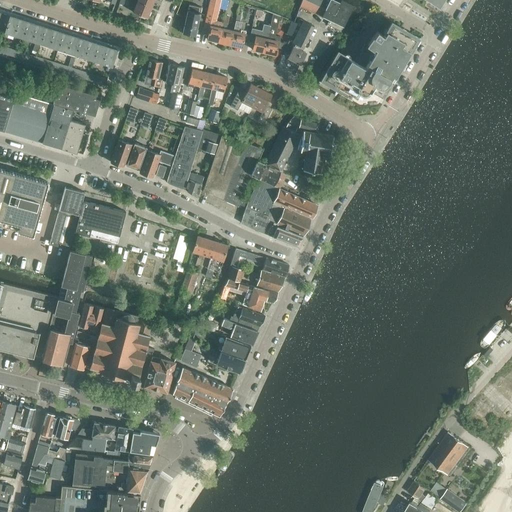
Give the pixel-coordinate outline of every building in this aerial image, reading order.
[(211,0),(210,6),(218,8),(219,0),(211,0)] [(325,29),(337,35),(343,27),(354,5),(343,0),(340,0),(339,2),(335,0),(302,0),(300,6),(321,16),(322,17),(329,20),(325,29)] [(430,0),(437,4),(440,6),(438,8),(439,9),(444,0),(430,0)] [(151,7),(137,2),(133,12),(147,17),(151,7)] [(189,4),(187,11),(200,13),(201,7),(189,4)] [(255,19),(261,21),(262,17),(263,18),(265,11),(257,9),(255,19)] [(200,13),(187,11),(182,33),(195,36),(200,13)] [(270,26),(264,52),(276,55),(277,48),(281,49),(283,43),(279,42),(280,37),(274,35),(276,28),(276,25),(277,25),(279,16),(273,13),(271,19),(270,26)] [(5,32),(22,37),(28,20),(10,15),(5,32)] [(209,26),(206,39),(218,41),(223,23),(215,21),(216,16),(212,15),(209,26)] [(223,23),(218,41),(230,44),(233,31),(226,29),(228,19),(224,18),(223,23)] [(251,29),(249,40),(254,42),(252,49),(264,52),(270,26),(271,19),(266,18),(264,25),(263,32),(251,29)] [(300,63),(300,64),(306,53),(302,51),(314,26),(299,19),(292,33),(291,36),(284,50),(290,52),(287,57),(288,58),(288,57),(300,63)] [(22,37),(40,43),(45,26),(28,20),(22,37)] [(233,31),(230,44),(242,47),(245,34),(239,32),(241,22),(240,21),(236,20),(233,31)] [(335,94),(334,95),(335,95),(336,94),(337,93),(338,92),(352,101),(352,100),(351,99),(353,96),(357,98),(358,98),(361,92),(362,93),(364,93),(366,93),(367,92),(368,90),(370,91),(372,87),(375,82),(378,84),(379,84),(380,84),(382,85),(384,84),(385,83),(386,82),(388,83),(390,79),(394,82),(393,83),(394,84),(422,36),(421,36),(420,38),(401,27),(391,22),(383,35),(377,31),(368,44),(367,44),(365,42),(364,45),(362,48),(360,55),(359,59),(357,63),(338,51),(320,82),(319,81),(336,91),(335,92),(335,94)] [(40,43),(58,48),(63,32),(45,26),(40,43)] [(58,48),(76,54),(81,37),(63,32),(58,48)] [(76,54),(93,60),(99,43),(81,37),(76,54)] [(99,43),(93,60),(111,65),(116,48),(99,43)] [(0,46),(0,51),(16,57),(18,51),(0,45),(0,46)] [(16,57),(34,63),(36,56),(18,51),(16,57)] [(34,63),(52,68),(54,62),(36,56),(34,63)] [(69,74),(71,67),(74,58),(71,57),(68,66),(54,62),(52,68),(69,74)] [(150,59),(146,75),(152,77),(151,85),(156,86),(162,62),(150,59)] [(183,66),(170,63),(165,81),(172,83),(170,92),(171,92),(168,107),(178,109),(182,94),(176,93),(178,84),(179,84),(183,66)] [(69,74),(87,79),(89,73),(71,67),(69,74)] [(194,83),(200,85),(203,71),(192,69),(187,86),(193,87),(194,83)] [(205,86),(212,87),(215,74),(203,71),(200,85),(201,85),(198,95),(202,96),(205,86)] [(89,73),(87,79),(105,85),(107,79),(89,73)] [(215,74),(212,87),(209,98),(208,104),(212,105),(216,88),(224,90),(227,77),(215,74)] [(238,108),(248,113),(247,115),(248,115),(252,107),(262,112),(258,120),(264,123),(272,108),(266,105),(272,94),(261,88),(262,86),(261,88),(250,83),(245,94),(238,91),(230,106),(237,110),(238,108)] [(53,103),(54,103),(66,107),(66,108),(73,110),(73,109),(94,115),(95,116),(95,115),(96,109),(97,109),(96,108),(97,103),(98,103),(100,97),(101,96),(100,96),(58,84),(53,103)] [(0,129),(4,130),(15,92),(0,87),(0,129)] [(155,103),(158,95),(158,93),(139,87),(135,97),(155,103)] [(15,92),(4,130),(41,142),(50,113),(53,103),(15,92)] [(158,95),(155,103),(157,104),(162,106),(165,98),(158,95)] [(196,102),(189,100),(185,112),(193,115),(196,102)] [(66,107),(54,103),(42,142),(77,153),(85,124),(70,120),(73,110),(66,108),(66,107)] [(130,107),(126,119),(133,122),(137,110),(130,107)] [(208,119),(211,120),(217,122),(220,112),(211,109),(208,119)] [(145,112),(140,125),(148,127),(152,115),(145,112)] [(283,126),(265,164),(281,171),(286,161),(299,133),(294,131),(296,129),(291,127),(299,117),(296,114),(287,125),(286,127),(283,126)] [(159,117),(155,130),(162,132),(166,120),(159,117)] [(308,170),(316,171),(321,172),(323,172),(323,171),(321,170),(323,163),(324,164),(324,162),(323,162),(324,155),(331,156),(336,150),(337,142),(333,136),(325,133),(325,132),(324,132),(324,133),(318,132),(318,131),(317,131),(318,124),(301,119),(299,128),(303,129),(302,136),(301,136),(301,137),(302,137),(302,138),(300,138),(297,148),(301,149),(301,151),(306,152),(304,159),(303,159),(303,160),(304,160),(303,167),(301,167),(301,169),(303,169),(308,170)] [(166,182),(184,188),(187,179),(202,130),(184,126),(166,182)] [(198,148),(213,153),(218,137),(203,132),(198,148)] [(203,191),(223,200),(232,173),(238,162),(245,142),(221,134),(203,191)] [(111,162),(115,163),(123,166),(131,144),(119,139),(111,162)] [(147,147),(134,142),(126,165),(139,169),(147,147)] [(223,200),(238,206),(239,204),(241,200),(251,176),(251,175),(251,174),(257,160),(257,159),(258,160),(263,148),(245,142),(238,162),(232,173),(223,200)] [(159,154),(148,149),(140,172),(152,177),(158,161),(171,165),(174,155),(160,150),(159,154)] [(257,160),(251,174),(279,188),(286,174),(265,164),(257,160)] [(159,164),(155,175),(163,177),(166,167),(159,164)] [(0,219),(20,225),(18,231),(33,236),(46,191),(47,191),(49,186),(47,186),(48,182),(10,171),(10,170),(5,168),(5,170),(0,168),(0,219)] [(316,171),(308,170),(306,177),(315,178),(316,171)] [(185,189),(197,197),(202,184),(204,177),(190,173),(188,180),(185,189)] [(241,223),(247,226),(249,215),(253,210),(255,205),(269,212),(273,203),(279,188),(258,179),(247,202),(247,203),(241,200),(239,204),(246,207),(244,212),(241,223)] [(69,249),(82,200),(84,192),(65,186),(50,244),(69,249)] [(279,188),(273,203),(284,208),(284,207),(309,218),(310,217),(312,218),(318,205),(279,188)] [(83,200),(75,232),(118,243),(126,211),(83,200)] [(253,210),(267,216),(264,221),(265,222),(277,227),(277,226),(279,227),(281,224),(303,233),(305,233),(307,228),(307,227),(306,227),(307,225),(308,226),(308,225),(310,220),(311,219),(309,218),(284,207),(284,208),(273,203),(269,212),(255,205),(253,210)] [(252,228),(261,232),(265,222),(264,221),(267,216),(253,210),(249,215),(247,226),(252,228)] [(272,236),(296,246),(299,247),(303,236),(302,236),(303,233),(281,224),(279,227),(277,226),(277,227),(265,222),(261,232),(272,236)] [(179,233),(175,257),(179,258),(177,269),(182,270),(188,241),(184,240),(185,235),(179,233)] [(201,266),(204,255),(209,239),(197,235),(192,251),(200,253),(198,257),(196,264),(201,266)] [(204,255),(211,257),(215,241),(209,239),(204,255)] [(215,241),(211,257),(207,268),(213,270),(215,262),(214,262),(216,258),(223,260),(228,245),(215,241)] [(264,264),(262,269),(285,276),(289,264),(266,257),(246,251),(236,248),(236,247),(230,264),(236,266),(240,256),(264,264)] [(229,279),(240,282),(243,269),(232,266),(229,279)] [(187,270),(181,290),(191,293),(197,273),(187,270)] [(261,270),(257,285),(278,291),(285,277),(261,270)] [(263,299),(273,302),(277,293),(254,286),(228,279),(225,285),(246,291),(243,304),(260,310),(263,299)] [(39,332),(48,334),(57,296),(0,281),(0,347),(27,355),(31,356),(33,356),(39,332)] [(228,297),(227,302),(238,305),(239,306),(241,301),(228,297)] [(78,325),(98,330),(104,308),(84,303),(84,304),(78,325)] [(231,316),(229,320),(257,330),(259,326),(265,315),(263,315),(250,310),(239,306),(238,305),(235,314),(234,313),(233,316),(231,316)] [(139,374),(142,360),(145,346),(148,336),(149,336),(149,335),(148,335),(152,320),(140,316),(140,317),(118,311),(105,308),(102,322),(101,322),(101,323),(98,337),(97,337),(97,338),(98,338),(94,351),(93,352),(94,352),(90,366),(90,367),(93,368),(93,369),(93,371),(95,372),(97,373),(99,372),(100,371),(102,371),(101,373),(103,373),(103,372),(106,373),(105,377),(107,377),(106,378),(109,378),(115,380),(117,381),(117,380),(119,381),(120,377),(123,378),(124,379),(124,378),(129,379),(137,382),(139,374)] [(511,320),(505,314),(483,341),(488,346),(511,320)] [(202,318),(199,325),(201,326),(214,331),(217,324),(202,318)] [(257,330),(229,320),(223,318),(221,324),(229,327),(230,327),(231,324),(234,325),(230,335),(251,344),(257,330)] [(194,324),(189,337),(196,340),(201,326),(199,325),(194,324)] [(50,328),(42,358),(56,362),(63,364),(67,346),(71,333),(50,328)] [(220,349),(245,359),(251,345),(225,336),(220,349)] [(196,340),(189,337),(185,348),(191,351),(196,340)] [(84,368),(90,347),(75,343),(69,365),(84,369),(84,368)] [(210,361),(239,372),(245,359),(215,348),(210,361)] [(181,361),(196,367),(201,354),(185,349),(180,359),(181,361)] [(151,359),(144,385),(152,387),(158,389),(166,391),(174,361),(161,358),(152,355),(151,359)] [(173,392),(219,415),(232,388),(182,367),(176,382),(173,392)] [(219,370),(217,380),(226,383),(229,372),(219,370)] [(2,401),(0,408),(0,467),(2,460),(7,441),(8,438),(11,429),(9,429),(16,405),(11,403),(2,401)] [(16,411),(13,422),(12,426),(29,431),(35,409),(23,405),(21,413),(16,411)] [(40,435),(44,436),(51,439),(58,416),(55,415),(54,414),(48,412),(47,412),(46,412),(40,435)] [(55,428),(53,434),(67,438),(70,428),(75,429),(77,428),(81,420),(72,418),(70,418),(71,416),(66,415),(65,416),(63,416),(63,417),(60,416),(57,428),(55,428)] [(82,428),(76,436),(85,437),(85,435),(91,436),(92,435),(112,438),(114,425),(108,424),(100,423),(94,422),(92,430),(82,428)] [(129,450),(131,431),(132,428),(114,425),(112,438),(92,435),(91,436),(85,435),(85,437),(76,436),(68,445),(107,451),(107,454),(119,455),(119,452),(128,454),(128,450),(129,450)] [(131,431),(129,450),(152,453),(153,453),(155,444),(159,432),(157,432),(141,429),(132,428),(132,431),(131,431)] [(449,432),(439,445),(428,459),(448,474),(469,446),(449,432)] [(9,438),(6,449),(22,453),(25,442),(19,440),(20,435),(17,434),(15,439),(9,438)] [(37,443),(31,465),(36,466),(45,454),(47,454),(49,447),(48,447),(37,443)] [(57,452),(49,449),(47,454),(59,459),(65,449),(59,447),(57,452)] [(152,453),(129,450),(127,460),(149,463),(150,463),(153,453),(152,453)] [(3,464),(18,468),(22,456),(7,451),(3,464)] [(149,466),(150,463),(149,463),(127,460),(114,459),(103,458),(102,456),(76,454),(72,486),(140,493),(140,492),(140,491),(141,488),(143,484),(143,483),(143,482),(145,476),(148,468),(149,467),(149,466)] [(50,475),(60,478),(65,460),(54,458),(50,475)] [(28,479),(42,483),(46,471),(47,471),(47,470),(46,470),(47,467),(39,465),(38,469),(31,466),(28,479)] [(378,478),(362,511),(371,511),(386,481),(378,478)] [(412,502),(428,511),(429,511),(438,498),(429,493),(426,496),(422,494),(426,488),(422,485),(415,480),(408,490),(416,496),(412,502)] [(436,482),(431,490),(439,496),(445,488),(436,482)] [(0,511),(5,511),(6,511),(10,497),(11,493),(12,493),(13,486),(0,483),(0,511)] [(135,509),(140,493),(61,485),(60,497),(35,495),(35,501),(30,501),(28,511),(29,511),(134,511),(136,509),(135,509)] [(446,490),(441,498),(460,511),(467,503),(447,489),(446,490)] [(428,511),(412,502),(410,501),(403,511),(428,511)]
